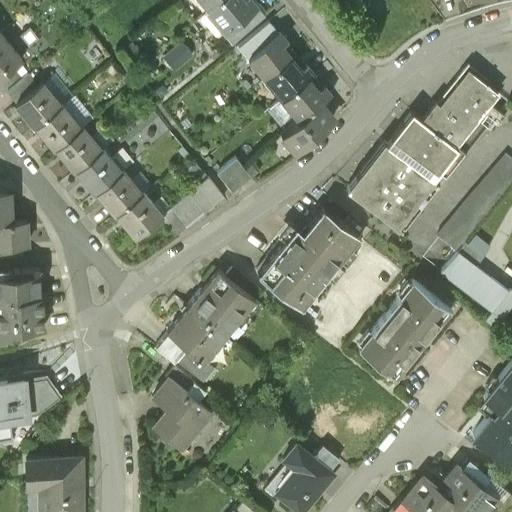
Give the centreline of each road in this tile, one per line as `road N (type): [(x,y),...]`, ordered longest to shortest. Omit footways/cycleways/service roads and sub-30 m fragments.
road 1 (residential): [(383,94),(312,166),(99,317)]
road 2 (residential): [(0,144),(76,249),(99,317)]
road 3 (residential): [(99,317),(119,511)]
road 4 (residential): [(511,9),(439,43),(383,94)]
road 5 (residential): [(383,94),(303,0)]
